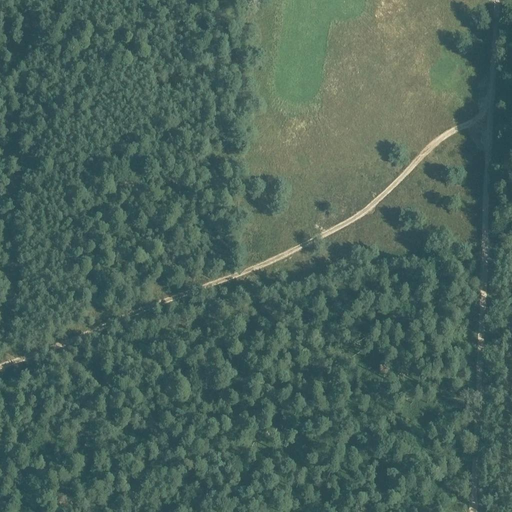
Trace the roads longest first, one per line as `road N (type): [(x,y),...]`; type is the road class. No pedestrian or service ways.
road 1 (track): [(496,0),(492,107),(431,147),(365,211),(273,260),(0,367)]
road 2 (track): [(474,511),(492,107)]
